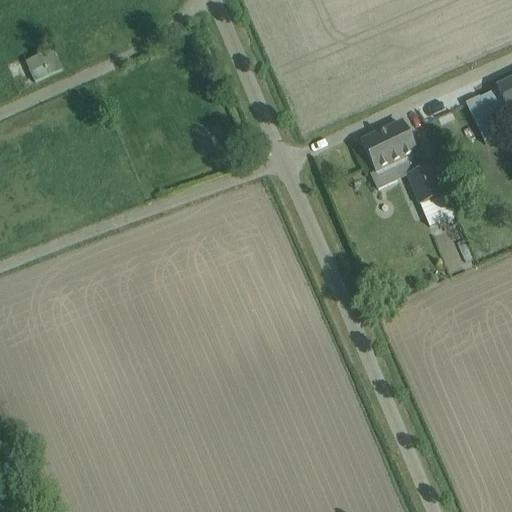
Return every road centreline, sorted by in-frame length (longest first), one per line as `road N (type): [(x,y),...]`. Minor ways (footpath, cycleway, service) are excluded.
road 1 (unclassified): [(434,511),(283,162)]
road 2 (unclassified): [(283,162),(0,268)]
road 3 (unclassified): [(0,114),(144,47),(199,0)]
road 4 (unclassified): [(283,162),(213,0)]
